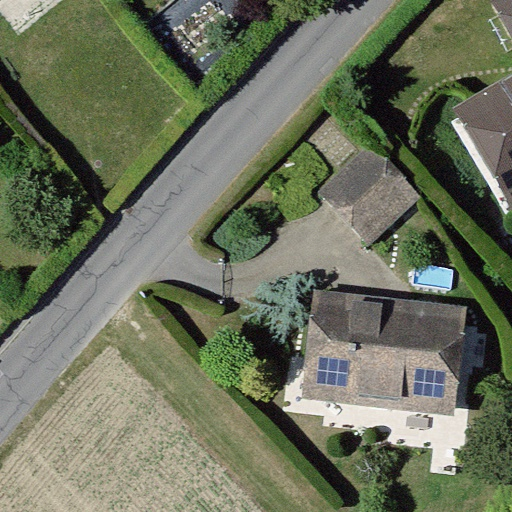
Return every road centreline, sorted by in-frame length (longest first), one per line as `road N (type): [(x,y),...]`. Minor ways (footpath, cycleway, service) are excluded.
road 1 (residential): [(354,0),(87,298)]
road 2 (unknown): [(129,251),(245,289),(386,284)]
road 3 (unclassified): [(87,298),(0,402)]
